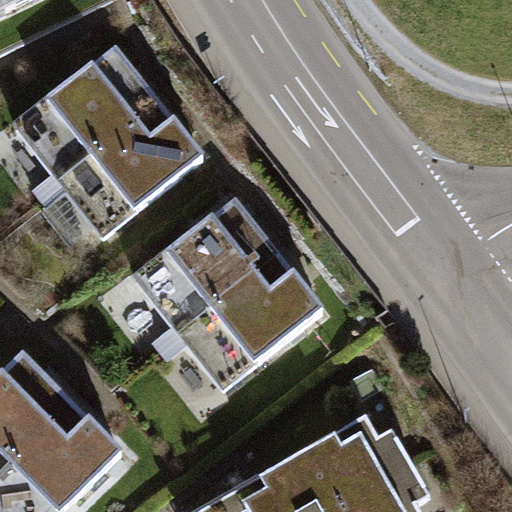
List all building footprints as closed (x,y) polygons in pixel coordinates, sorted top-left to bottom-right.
[(0,0),(0,23),(50,0),(0,0)] [(120,64),(11,148),(98,259),(206,175),(120,64)] [(241,216),(136,299),(228,413),(332,329),(241,216)] [(24,360),(0,384),(0,511),(97,511),(138,469),(24,360)] [(366,442),(236,511),(424,511),(391,450),(375,459),(366,442)]
